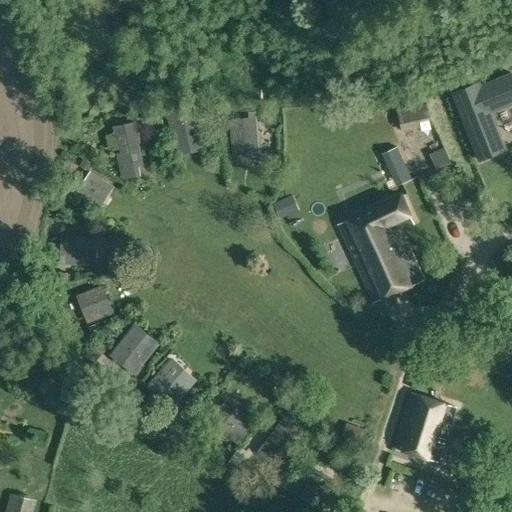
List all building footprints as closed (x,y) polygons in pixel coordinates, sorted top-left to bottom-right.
[(511,105),(511,71),(481,84),(480,81),(451,93),(478,162),(508,150),(493,113),(511,105)] [(402,132),(433,124),(427,102),(396,110),(402,132)] [(159,119),(157,112),(156,108),(144,111),(146,121),(159,119)] [(175,155),(206,149),(198,108),(167,114),(175,155)] [(258,155),(256,119),(229,121),(231,158),(258,155)] [(144,178),(136,124),(113,128),(122,181),(144,178)] [(113,187),(91,173),(84,183),(78,178),(70,190),(95,206),(102,196),(105,198),(113,187)] [(274,202),(280,217),(298,209),(292,194),(274,202)] [(375,302),(423,280),(402,230),(415,223),(402,195),(339,224),(375,302)] [(95,264),(96,238),(63,237),(62,263),(95,264)] [(89,321),(112,312),(102,287),(78,296),(89,321)] [(97,322),(88,325),(92,335),(101,331),(97,322)] [(135,375),(160,344),(134,324),(110,356),(135,375)] [(172,409),(198,381),(171,357),(146,386),(172,409)] [(438,462),(456,407),(412,392),(394,447),(438,462)] [(254,424),(225,402),(208,425),(237,447),(254,424)] [(301,442),(279,426),(257,455),(279,471),(301,442)] [(45,448),(49,434),(29,428),(25,442),(45,448)] [(321,504),(334,482),(310,469),(298,491),(321,504)] [(26,511),(29,498),(10,494),(5,511),(26,511)]
